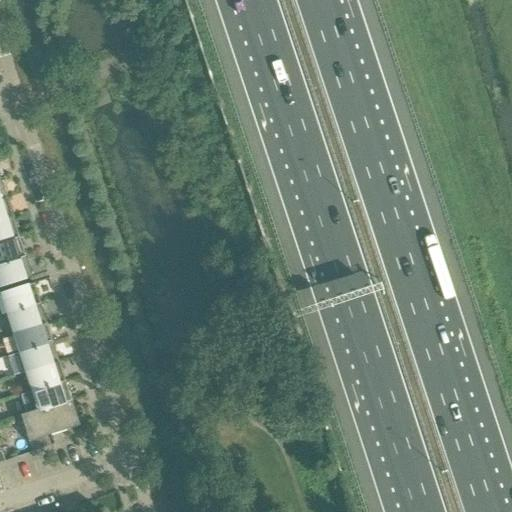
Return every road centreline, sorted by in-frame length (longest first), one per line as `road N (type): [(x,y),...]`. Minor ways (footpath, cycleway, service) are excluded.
road 1 (motorway): [(491,511),(319,0)]
road 2 (motorway): [(252,0),(421,511)]
road 3 (residential): [(16,91),(131,455)]
road 4 (residential): [(131,455),(0,503)]
